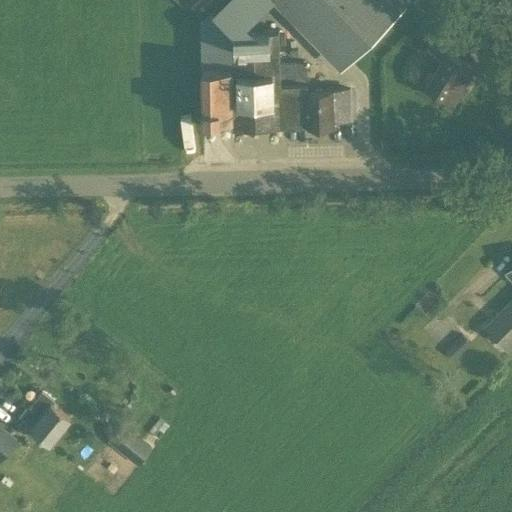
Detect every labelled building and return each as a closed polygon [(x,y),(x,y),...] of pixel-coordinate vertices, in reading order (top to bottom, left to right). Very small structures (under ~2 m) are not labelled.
[(216,0),(212,5),(236,29),(257,29),(247,19),(265,0),(216,0)] [(275,0),(282,7),(288,1),(346,62),(404,5),(398,0),(275,0)] [(212,5),(200,17),(200,20),(200,23),(202,126),(214,126),(214,115),(223,115),(224,126),(306,124),(309,124),(309,128),(320,127),(329,127),(329,123),(330,123),(333,123),(333,118),(350,118),(350,87),(330,87),(330,88),(308,89),(307,82),(306,61),(280,61),(279,28),(257,29),(236,29),(212,5)] [(475,67),(447,51),(448,47),(437,35),(440,32),(427,20),(409,39),(421,51),(425,47),(439,61),(424,86),(452,104),(475,67)] [(511,263),(503,272),(511,281),(511,296),(483,325),(507,350),(511,345),(511,263)] [(455,327),(427,356),(447,375),(468,353),(471,356),(478,349),(455,327)] [(40,392),(18,419),(49,444),(70,417),(51,402),(40,392)] [(160,417),(145,436),(153,443),(169,424),(160,417)] [(121,422),(107,440),(137,464),(151,446),(121,422)] [(0,424),(0,458),(17,438),(0,424)]
